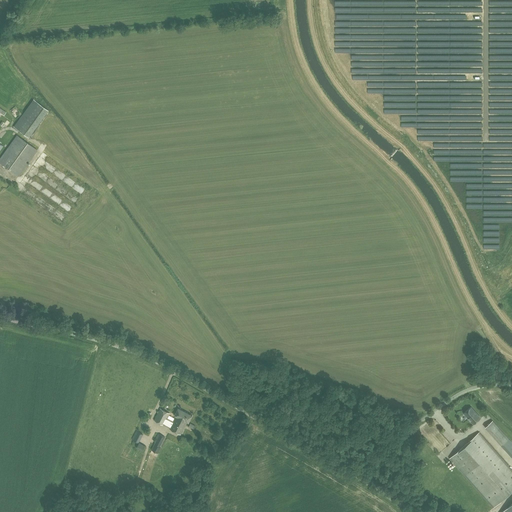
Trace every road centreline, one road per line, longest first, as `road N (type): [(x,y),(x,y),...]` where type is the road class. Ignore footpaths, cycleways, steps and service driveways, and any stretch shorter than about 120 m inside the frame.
road 1 (tertiary): [(351,473),(139,354),(0,317)]
road 2 (unclassified): [(351,473),(449,400),(473,388),(511,386)]
